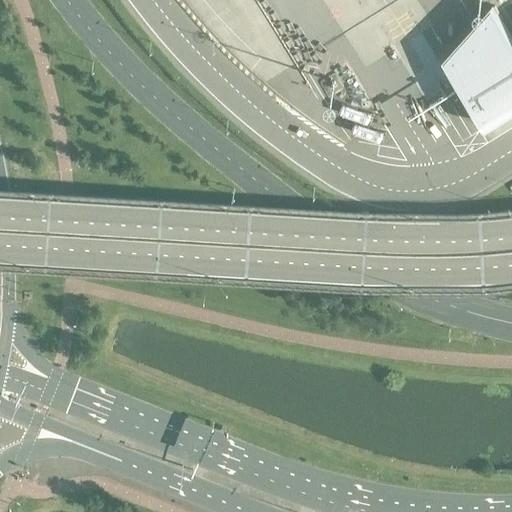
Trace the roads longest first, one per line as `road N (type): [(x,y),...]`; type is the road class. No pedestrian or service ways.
road 1 (tertiary): [(397,511),(326,496),(0,376)]
road 2 (tertiary): [(0,410),(242,511)]
road 3 (tertiary): [(0,376),(9,297),(0,182)]
